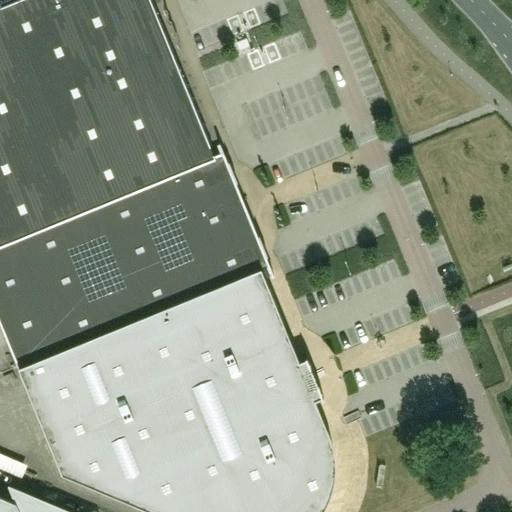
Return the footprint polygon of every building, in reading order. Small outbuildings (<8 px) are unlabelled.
[(0,0),(0,244),(224,152),(220,142),(218,143),(222,152),(215,154),(152,0),(0,0)] [(0,244),(0,318),(19,366),(181,300),(270,264),(224,152),(0,244)] [(322,171),(327,181),(343,174),(339,163),(322,171)] [(330,435),(315,398),(322,396),(322,397),(324,396),(307,355),(306,356),(306,357),(299,360),(265,276),(271,273),(272,275),(274,274),(270,264),(181,300),(19,366),(63,472),(157,511),(320,511),(325,505),(330,496),(333,486),(335,476),(336,465),(335,455),(333,445),(330,435)] [(16,511),(14,504),(0,497),(0,511),(16,511)]
